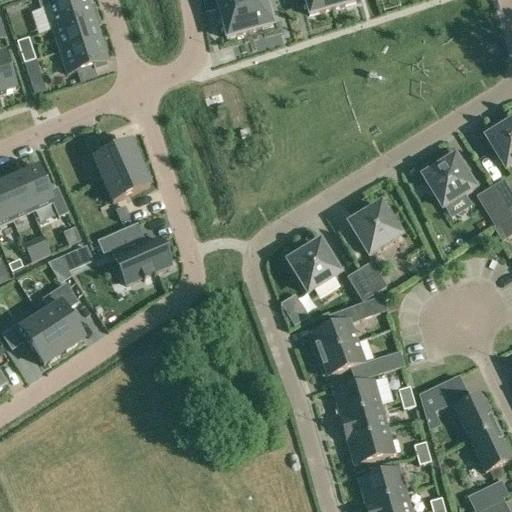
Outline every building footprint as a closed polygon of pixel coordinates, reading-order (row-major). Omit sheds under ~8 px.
[(53,32),(93,19),(86,0),(74,0),(59,5),(57,0),(36,0),(40,12),(46,10),(53,32)] [(249,35),(239,0),(201,0),(205,17),(218,13),(226,41),(249,35)] [(264,0),(239,0),(249,35),(273,28),(264,0)] [(332,12),(328,0),(303,0),(309,18),(332,12)] [(353,0),(328,0),(332,12),(355,5),(353,0)] [(60,54),(100,41),(96,30),(93,19),(53,32),(60,54)] [(60,54),(67,77),(107,64),(100,41),(60,54)] [(35,62),(31,51),(20,55),(24,66),(35,62)] [(0,57),(0,98),(16,94),(3,56),(0,57)] [(24,66),(28,79),(40,75),(36,63),(24,66)] [(509,172),(511,169),(511,127),(510,124),(496,132),(498,136),(490,141),(509,172)] [(94,139),(85,143),(90,154),(99,150),(94,139)] [(103,184),(140,167),(130,145),(93,162),(103,184)] [(445,211),(476,192),(457,161),(449,167),(446,163),(433,171),(435,175),(426,180),(445,211)] [(140,167),(103,184),(112,206),(150,189),(140,167)] [(16,179),(32,215),(52,206),(58,221),(68,216),(57,191),(48,195),(37,170),(16,179)] [(0,194),(13,223),(32,215),(16,179),(0,185),(0,194)] [(509,214),(511,219),(511,193),(506,183),(494,190),(509,214)] [(511,219),(509,214),(494,190),(478,200),(497,229),(511,220),(511,219)] [(0,194),(0,228),(13,223),(0,194)] [(120,224),(130,220),(125,209),(116,213),(120,224)] [(370,210),(356,219),(358,222),(350,228),(369,258),(400,239),(381,209),(372,214),(370,210)] [(509,241),(511,239),(511,221),(501,228),(509,241)] [(133,229),(97,245),(103,258),(112,254),(126,288),(142,281),(154,276),(170,269),(158,241),(146,247),(142,248),(133,229)] [(289,265),(308,296),(338,277),(319,247),(311,252),(309,248),(295,257),(297,260),(289,265)] [(19,263),(8,268),(12,275),(23,270),(19,263)] [(360,273),(374,297),(386,290),(371,266),(360,273)] [(363,304),(374,297),(360,273),(348,281),(363,304)] [(6,276),(0,278),(0,287),(9,283),(6,276)] [(308,322),(294,299),(280,308),(293,330),(308,322)] [(382,300),(355,310),(360,323),(387,314),(382,300)] [(37,315),(63,355),(83,342),(60,306),(40,318),(38,314),(37,315)] [(63,355),(37,315),(17,328),(43,368),(63,355)] [(316,352),(319,359),(357,345),(350,324),(311,338),(312,340),(309,341),(313,353),(316,352)] [(357,345),(319,359),(322,367),(319,368),(323,379),(326,378),(327,380),(365,366),(357,345)] [(400,356),(373,364),(377,378),(404,370),(400,356)] [(339,420),(340,420),(381,409),(374,384),(333,396),(340,420),(339,420)] [(424,419),(453,406),(444,386),(418,399),(424,419)] [(401,403),(412,399),(410,390),(398,393),(401,403)] [(415,410),(412,399),(401,403),(404,413),(415,410)] [(469,444),(494,432),(488,419),(491,418),(484,403),(481,405),(479,399),(453,411),(469,444)] [(381,409),(340,420),(340,421),(347,443),(346,443),(346,444),(388,432),(381,409)] [(388,432),(346,444),(347,444),(354,468),(395,457),(388,432)] [(501,446),(494,432),(469,444),(485,477),(510,465),(508,460),(511,459),(504,444),(501,446)] [(414,449),(417,459),(428,456),(426,446),(414,449)] [(428,456),(417,459),(419,468),(431,465),(428,456)] [(365,508),(406,496),(399,472),(358,483),(365,507),(364,507),(365,508)] [(468,501),(472,511),(482,511),(502,503),(507,500),(500,486),(468,501)] [(410,511),(406,496),(365,508),(365,509),(365,508),(366,511),(410,511)] [(430,504),(431,511),(439,511),(444,511),(441,501),(430,504)] [(506,511),(502,503),(482,511),(506,511)]
